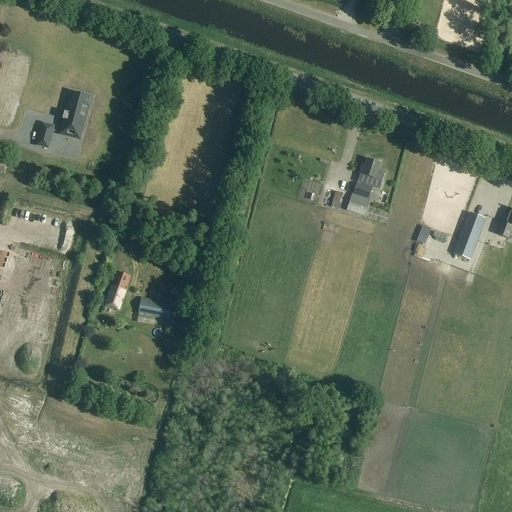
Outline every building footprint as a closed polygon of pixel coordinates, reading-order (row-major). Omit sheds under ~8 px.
[(63,130),(74,132),(81,134),(85,119),(88,106),(86,106),(88,98),(73,94),(72,97),(71,102),(69,101),(66,113),(62,129),(63,130)] [(50,138),(51,134),(53,128),(53,127),(42,124),(39,135),(40,136),(50,138)] [(378,170),(380,163),(369,160),(367,166),(362,165),(360,173),(383,180),(386,172),(378,170)] [(353,195),(352,194),(346,211),(365,217),(368,209),(367,209),(370,200),(368,200),(372,188),(357,183),(353,195)] [(339,210),(341,204),(339,204),(342,194),(335,192),(331,208),(339,210)] [(327,213),(329,197),(317,196),(315,212),(327,213)] [(11,210),(7,227),(19,230),(23,214),(11,210)] [(470,260),(485,219),(475,215),(469,213),(454,254),(463,258),(470,260)] [(511,213),(510,213),(506,224),(502,222),(501,225),(495,223),(492,234),(508,240),(511,229),(511,213)] [(46,224),(47,217),(24,214),(23,222),(46,224)] [(21,234),(34,237),(35,229),(23,227),(21,234)] [(422,227),(420,235),(427,237),(429,230),(422,227)] [(118,312),(130,278),(118,274),(115,283),(113,282),(105,307),(118,312)] [(140,299),(137,315),(170,321),(173,304),(140,299)] [(81,384),(79,386),(80,389),(81,391),(83,392),(85,392),(87,391),(89,389),(89,386),(87,384),(85,383),(83,383),(81,384)]
